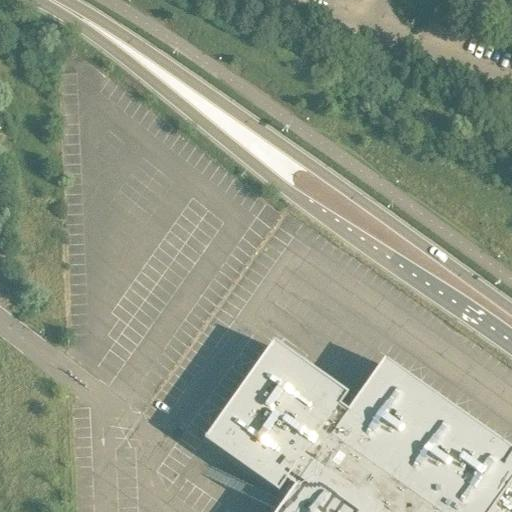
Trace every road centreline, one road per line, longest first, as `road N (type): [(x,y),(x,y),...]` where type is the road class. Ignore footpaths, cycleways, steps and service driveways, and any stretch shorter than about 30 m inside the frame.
road 1 (secondary): [(243,140),(288,190),(511,348)]
road 2 (secondary): [(511,309),(315,169),(243,140)]
road 3 (secondary): [(51,0),(118,41),(243,140)]
road 4 (residential): [(511,86),(357,29)]
